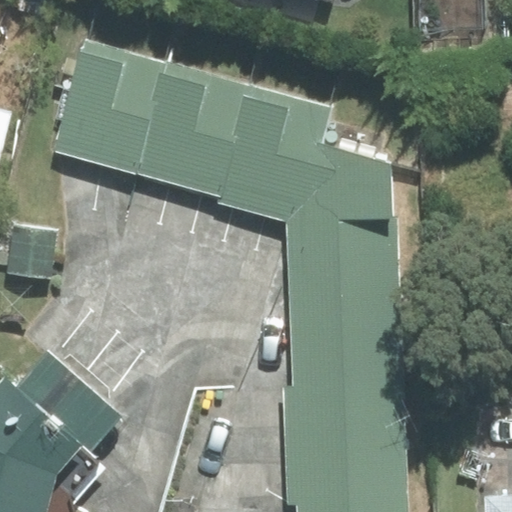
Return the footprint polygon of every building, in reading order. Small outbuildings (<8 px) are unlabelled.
[(488,0),(413,0),(413,24),(488,25),(488,0)] [(433,511),(424,105),(91,25),(61,151),(294,212),(301,382),(289,383),(292,497),(311,497),(311,511),(433,511)] [(0,215),(29,102),(0,94),(0,215)] [(61,219),(16,219),(16,273),(61,273),(61,219)] [(0,511),(64,511),(75,469),(102,438),(20,368),(0,390),(0,511)] [(511,511),(511,483),(503,484),(503,511),(511,511)]
